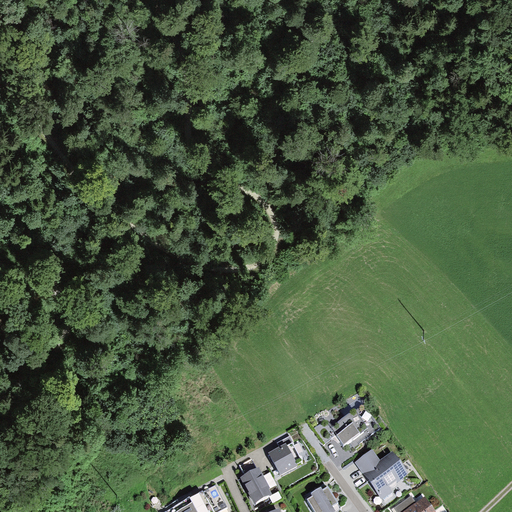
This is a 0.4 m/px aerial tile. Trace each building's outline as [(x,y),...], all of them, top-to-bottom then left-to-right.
[(326,421),(313,430),(325,446),(323,448),(337,468),(365,448),(362,444),(381,430),(363,404),(330,428),(326,421)] [(281,446),(269,453),(282,476),(299,467),(297,465),(303,461),(294,443),(295,442),(291,434),(279,441),(281,446)] [(409,474),(392,452),(381,460),(373,449),(355,462),(383,501),(394,493),(389,486),(391,487),(393,487),(395,485),(396,484),(396,481),(397,480),(399,482),(409,474)] [(246,476),(241,479),(255,506),(273,496),(270,491),(271,490),(261,470),(259,471),(253,459),(240,465),(246,476)] [(233,511),(218,484),(166,511),(233,511)] [(323,491),(321,489),(310,495),(311,497),(307,500),(313,511),(338,511),(342,509),(329,487),(323,491)] [(410,497),(393,509),(395,511),(436,511),(425,497),(415,504),(410,497)]
